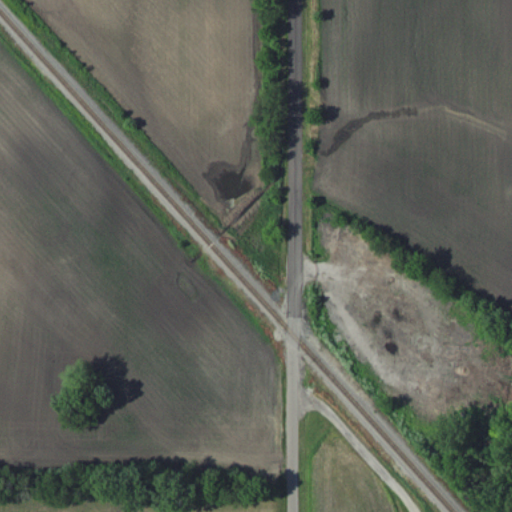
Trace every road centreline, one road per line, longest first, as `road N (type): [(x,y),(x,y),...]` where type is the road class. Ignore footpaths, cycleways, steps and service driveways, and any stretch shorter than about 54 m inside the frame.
road 1 (residential): [(291,335),(294,0)]
road 2 (residential): [(291,511),(291,335)]
